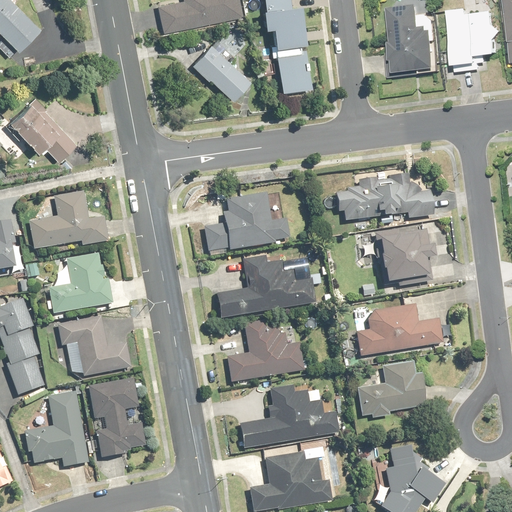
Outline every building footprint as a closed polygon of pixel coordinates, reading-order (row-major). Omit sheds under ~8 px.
[(184,0),(184,2),(160,7),(165,33),(244,18),(240,0),(184,0)] [(302,51),(305,51),(300,12),(289,13),(287,0),(262,0),(264,16),(262,16),(264,35),(273,34),(275,51),(270,52),(271,64),(276,63),(280,97),(309,93),(306,67),(304,67),(302,51)] [(0,46),(11,58),(33,36),(0,3),(0,46)] [(401,74),(422,71),(422,75),(440,73),(434,31),(430,32),(430,27),(423,28),(419,5),(391,9),(394,29),(388,30),(391,45),(393,45),(396,63),(399,62),(401,74)] [(471,16),(470,10),(453,13),(461,67),(482,63),(481,57),(502,54),(496,13),(471,16)] [(252,84),(230,63),(247,45),(231,29),(194,66),(210,82),(211,80),(234,102),(252,84)] [(42,156),(48,150),(58,161),(76,145),(36,101),(12,123),(42,156)] [(27,148),(3,123),(0,126),(0,143),(15,159),(27,148)] [(381,181),(381,178),(359,181),(360,187),(350,188),(350,192),(338,194),(340,214),(345,213),(346,222),(409,215),(409,221),(435,218),(432,192),(422,193),(421,184),(412,185),(410,175),(392,177),(393,180),(381,181)] [(110,243),(105,218),(89,221),(84,193),(55,197),(59,218),(31,223),(35,250),(83,242),(84,247),(110,243)] [(218,226),(205,228),(209,255),(283,243),(283,240),(290,239),(287,219),(272,221),(267,193),(226,200),(228,213),(216,215),(218,226)] [(0,272),(16,269),(12,246),(17,245),(12,221),(0,222),(0,272)] [(383,243),(385,256),(382,257),(384,271),(387,270),(389,284),(433,278),(430,260),(437,259),(435,245),(428,246),(426,231),(414,233),(413,227),(377,232),(379,243),(383,243)] [(50,290),(52,302),(47,303),(49,310),(54,310),(55,315),(113,305),(108,280),(105,281),(100,254),(66,260),(68,268),(58,275),(55,289),(50,290)] [(312,279),(297,282),(294,269),(284,271),(283,261),(267,264),(266,256),(243,260),(248,290),(218,295),(222,320),(316,304),(312,279)] [(39,264),(28,266),(30,279),(41,277),(39,264)] [(0,351),(5,350),(12,366),(7,368),(18,396),(45,386),(34,358),(39,356),(29,330),(35,328),(24,300),(0,309),(0,351)] [(417,306),(376,312),(369,320),(370,330),(357,332),(361,355),(444,344),(441,322),(419,324),(417,306)] [(108,349),(103,317),(58,325),(62,347),(69,346),(74,380),(132,370),(128,345),(108,349)] [(300,345),(289,347),(287,336),(281,337),(279,327),(267,329),(266,322),(244,326),(248,354),(229,357),(233,383),(304,371),(300,345)] [(363,417),(373,415),(374,420),(390,417),(389,413),(427,406),(422,375),(416,376),(414,362),(383,367),(387,386),(359,390),(363,417)] [(96,420),(104,419),(106,431),(98,432),(102,459),(131,454),(131,450),(146,447),(142,424),(131,426),(128,409),(140,408),(135,381),(91,388),(96,420)] [(339,435),(335,413),(324,415),(322,401),(310,403),(308,390),(294,392),(293,387),(271,390),(274,406),(268,407),(271,420),(241,425),(245,449),(339,435)] [(34,465),(62,460),(64,469),(90,464),(76,393),(49,398),(54,428),(26,433),(29,453),(32,453),(34,465)] [(445,485),(428,474),(431,470),(422,464),(424,461),(415,455),(412,448),(391,451),(394,469),(387,471),(391,493),(381,508),(387,511),(417,511),(422,505),(429,510),(445,485)] [(0,452),(0,489),(14,483),(0,452)] [(254,511),(262,511),(279,509),(280,511),(334,502),(329,475),(322,476),(318,459),(306,461),(304,453),(266,460),(270,485),(251,489),(254,511)]
